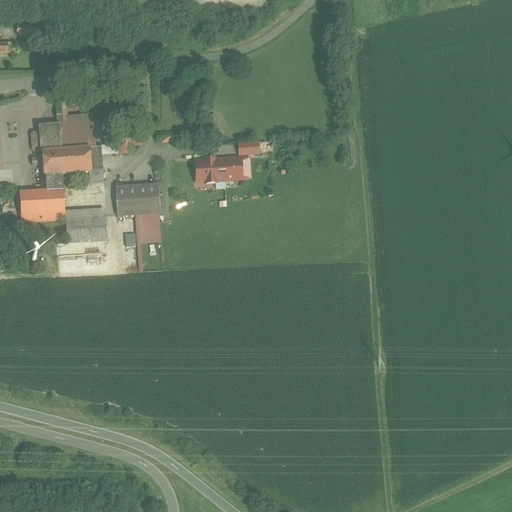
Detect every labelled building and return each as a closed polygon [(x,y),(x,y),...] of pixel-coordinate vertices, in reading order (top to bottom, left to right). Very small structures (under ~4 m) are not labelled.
[(41,28),(18,27),(17,35),(41,36),(41,28)] [(0,54),(8,54),(8,44),(0,44),(0,54)] [(91,116),(66,118),(66,122),(59,122),(59,125),(41,127),(42,132),(33,133),(32,135),(33,151),(35,152),(44,151),(46,176),(47,175),(62,174),(92,173),(90,148),(96,148),(96,139),(100,139),(102,136),(101,124),(98,122),(94,122),(94,118),(91,116)] [(175,133),(159,134),(159,142),(175,141),(175,133)] [(133,134),(119,135),(119,146),(133,145),(133,134)] [(246,159),(224,160),(226,181),(247,179),(246,159)] [(205,162),(196,162),(198,183),(226,181),(224,160),(215,161),(215,160),(205,161),(205,162)] [(62,174),(47,175),(48,191),(63,190),(62,174)] [(158,186),(117,188),(119,216),(159,213),(158,186)] [(48,191),(20,193),(22,222),(66,220),(64,190),(63,190),(48,191)] [(106,217),(66,220),(67,244),(108,242),(106,217)] [(108,242),(67,244),(56,245),(58,257),(108,254),(108,242)]
